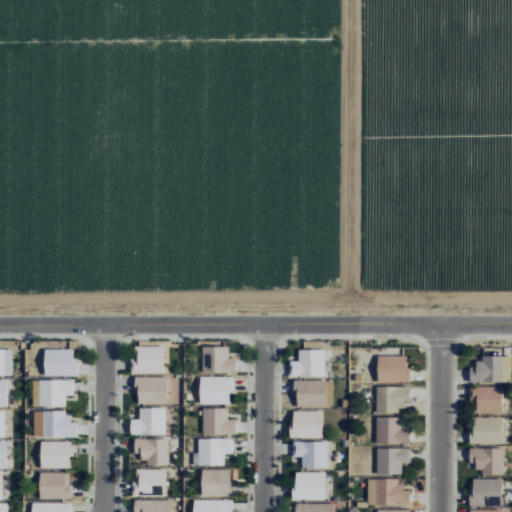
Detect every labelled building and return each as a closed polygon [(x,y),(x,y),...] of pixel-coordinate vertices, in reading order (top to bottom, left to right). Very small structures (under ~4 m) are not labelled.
[(202,373),(237,372),(236,357),(228,358),(228,346),(202,346),(202,373)] [(131,373),(163,372),(163,347),(131,348),(131,373)] [(76,376),(75,349),(44,350),(44,376),(76,376)] [(324,376),(325,349),(298,349),(298,361),(290,360),(289,375),(324,376)] [(407,355),(377,355),(378,382),(410,381),(410,366),(407,366),(407,355)] [(511,356),(476,355),(476,367),(470,367),(469,382),(511,382),(511,372),(511,356)] [(167,377),(137,376),(136,403),(167,404),(167,377)] [(231,377),(200,377),(199,403),(231,404),(231,377)] [(74,379),(40,380),(40,406),(66,406),(66,395),(74,395),(74,379)] [(333,380),(293,379),(293,395),(297,395),(297,406),(333,407),(333,380)] [(410,386),(376,386),(376,412),(404,412),(404,401),(411,401),(410,386)] [(503,413),(503,386),(471,386),(471,413),(503,413)] [(166,407),(139,407),(139,419),(131,419),(131,434),(165,434),(166,407)] [(228,407),(202,408),(202,434),(236,434),(236,419),(228,419),(228,407)] [(323,411),(293,410),(292,437),(322,438),(323,411)] [(33,412),(34,437),(77,437),(77,422),(71,422),(71,411),(33,412)] [(503,417),(471,416),(471,443),(502,444),(503,417)] [(402,417),(376,417),(376,444),(410,444),(410,429),(402,428),(402,417)] [(168,464),(169,439),(134,438),(134,453),(140,453),(140,463),(168,464)] [(233,438),(196,438),(196,465),(224,465),(224,453),(233,453),(233,438)] [(41,468),(70,468),(70,456),(74,456),(73,441),(40,441),(41,468)] [(328,442),(293,441),(293,456),(302,456),(301,467),(327,468),(328,442)] [(410,447),(376,447),(376,475),(402,475),(402,463),(411,463),(410,447)] [(504,474),(504,448),(470,447),(469,463),(476,463),(476,473),(504,474)] [(165,469),(134,468),(133,495),(165,495),(165,469)] [(232,469),(201,469),(202,496),(232,496),(232,469)] [(72,499),(73,483),(69,483),(70,472),(40,471),(39,498),(72,499)] [(325,472),(294,472),(294,499),(325,500),(325,472)] [(503,479),(472,478),(471,505),(502,506),(503,479)] [(368,479),(367,504),(410,505),(410,490),(404,490),(404,479),(368,479)] [(172,511),(172,499),(133,500),(133,511),(172,511)] [(231,511),(232,500),(193,499),(193,511),(231,511)] [(0,511),(7,511),(8,503),(0,502),(0,511)] [(70,511),(70,503),(32,502),(31,511),(70,511)] [(333,511),(334,503),(296,502),(295,511),(333,511)]
